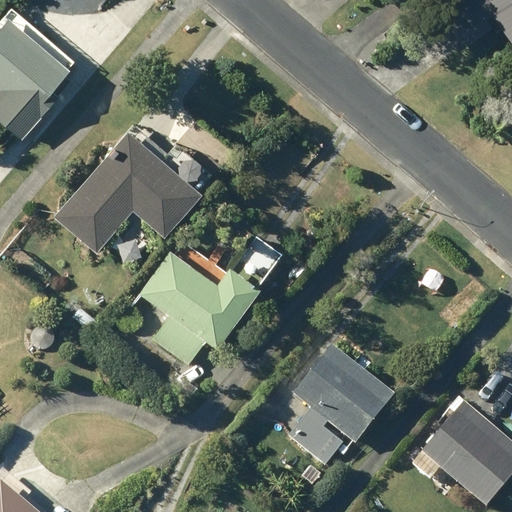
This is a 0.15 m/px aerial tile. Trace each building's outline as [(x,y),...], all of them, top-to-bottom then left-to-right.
[(511,0),(456,0),(430,19),(454,52),(486,29),(480,20),(486,16),(511,52),(511,0)] [(0,128),(13,140),(64,81),(56,74),(66,61),(7,11),(0,18),(0,128)] [(118,132),(47,216),(90,253),(125,212),(155,238),(192,194),(189,192),(203,176),(168,146),(151,148),(128,128),(122,136),(118,132)] [(165,317),(149,339),(183,364),(199,341),(208,348),(274,255),(249,237),(225,271),(220,268),(208,285),(162,253),(133,294),(165,317)] [(305,413),(287,436),(321,463),(339,440),(348,447),(386,399),(324,350),(286,397),(305,413)] [(511,457),(454,408),(414,454),(416,456),(407,466),(425,481),(434,471),(477,508),(511,468),(511,457)] [(34,511),(11,492),(0,503),(0,511),(34,511)]
